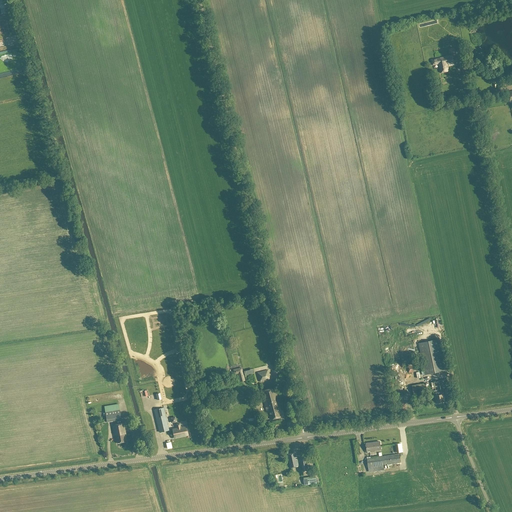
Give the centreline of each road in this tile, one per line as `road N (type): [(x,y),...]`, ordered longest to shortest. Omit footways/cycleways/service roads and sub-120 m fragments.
road 1 (unclassified): [(303,435),(200,0)]
road 2 (tertiary): [(0,479),(303,435)]
road 3 (unknown): [(511,273),(462,63)]
road 4 (tertiary): [(303,435),(454,417)]
